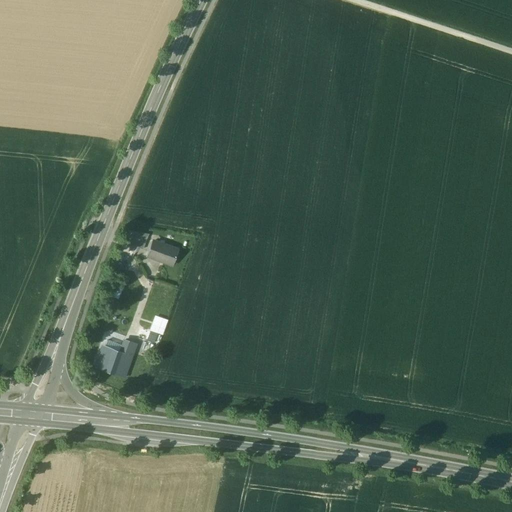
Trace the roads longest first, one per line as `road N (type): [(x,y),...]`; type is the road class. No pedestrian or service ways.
road 1 (secondary): [(511,481),(139,425)]
road 2 (secondary): [(201,0),(104,221),(60,345)]
road 3 (track): [(511,51),(351,0)]
road 4 (secondary): [(139,425),(81,400),(60,345)]
